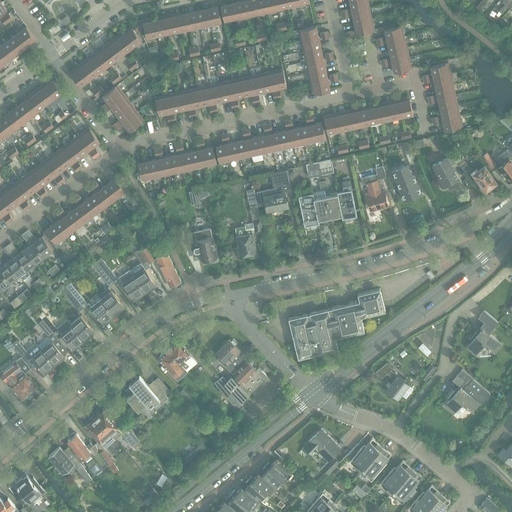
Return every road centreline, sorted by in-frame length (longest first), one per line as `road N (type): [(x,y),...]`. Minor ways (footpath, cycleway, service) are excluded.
road 1 (residential): [(229,296),(161,317),(0,452)]
road 2 (tertiary): [(511,222),(309,389)]
road 3 (tertiary): [(317,396),(511,234)]
road 4 (residential): [(229,296),(371,265),(469,228)]
road 5 (residential): [(119,151),(350,94)]
road 6 (residential): [(511,264),(452,319),(443,367),(394,430)]
road 7 (tertiary): [(309,389),(159,511)]
road 8 (tertiary): [(174,511),(317,396)]
road 9 (residential): [(0,241),(119,151)]
road 10 (residential): [(309,389),(229,296)]
